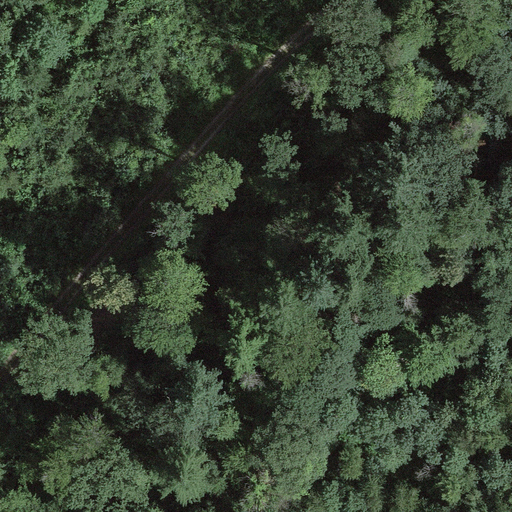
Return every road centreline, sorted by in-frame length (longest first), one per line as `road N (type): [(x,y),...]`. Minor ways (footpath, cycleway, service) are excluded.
road 1 (track): [(0,372),(258,76),(339,0)]
road 2 (track): [(511,317),(450,334),(377,379),(328,429),(268,511)]
